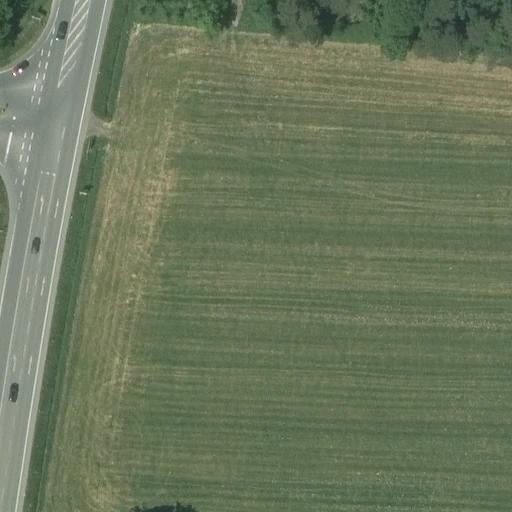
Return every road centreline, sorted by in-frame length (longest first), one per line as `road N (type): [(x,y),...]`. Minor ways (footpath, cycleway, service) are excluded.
road 1 (secondary): [(56,126),(0,461)]
road 2 (secondary): [(82,0),(56,126)]
